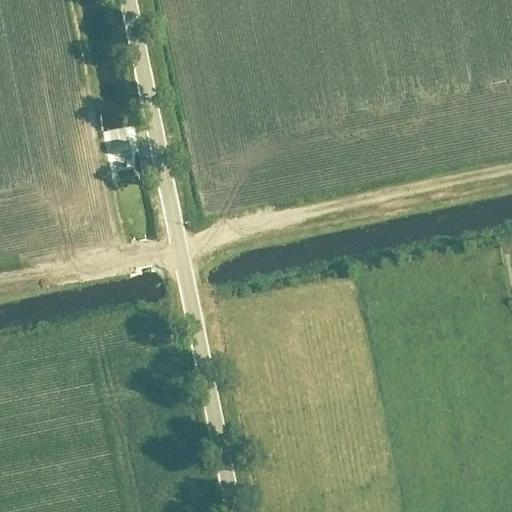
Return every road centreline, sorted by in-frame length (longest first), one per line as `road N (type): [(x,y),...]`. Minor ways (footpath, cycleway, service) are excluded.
road 1 (track): [(511,170),(252,221),(180,256),(0,279)]
road 2 (unclassified): [(236,511),(127,0)]
